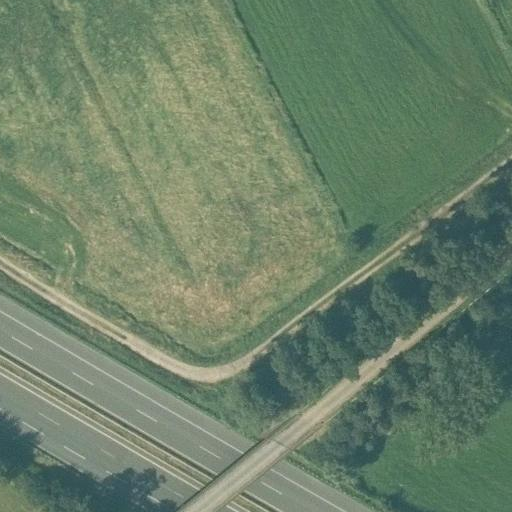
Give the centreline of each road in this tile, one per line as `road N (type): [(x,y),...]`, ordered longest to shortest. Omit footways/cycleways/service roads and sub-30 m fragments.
road 1 (track): [(511,151),(216,363),(168,349),(0,248)]
road 2 (unclassified): [(171,511),(511,229)]
road 3 (motorway): [(323,511),(0,318)]
road 4 (motorway): [(0,380),(218,511)]
